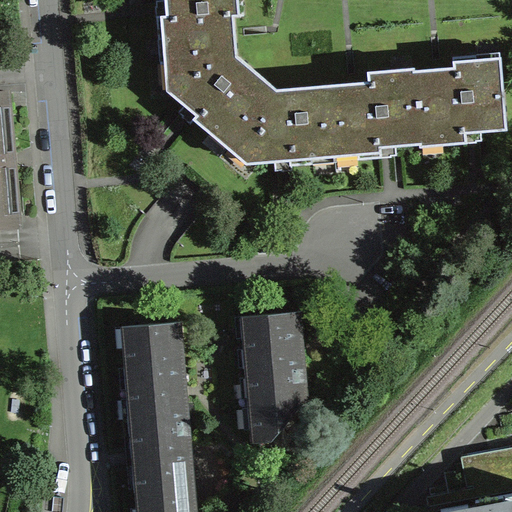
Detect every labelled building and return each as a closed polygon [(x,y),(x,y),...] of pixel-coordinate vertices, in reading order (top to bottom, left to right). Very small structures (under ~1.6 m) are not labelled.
[(163,39),(164,61),(237,55),(234,16),(244,15),(242,0),(156,0),(157,7),(166,6),(166,10),(166,14),(157,15),(158,28),(159,39),(163,39)] [(210,132),(229,149),(277,88),(237,55),(164,61),(167,89),(184,104),(178,111),(184,116),(189,109),(192,111),(196,114),(193,118),(200,124),(210,132)] [(414,69),(420,144),(421,146),(455,143),(466,142),(467,142),(466,132),(470,132),(474,132),(475,140),(482,140),(481,131),(507,129),(501,56),(453,60),(453,66),(414,69)] [(397,154),(396,145),(420,144),(414,69),(414,67),(391,68),(367,70),(368,80),(329,83),(335,156),(358,154),(358,158),(370,157),(381,157),(382,157),(381,147),(385,146),(389,146),(390,155),(397,154)] [(329,83),(277,88),(229,149),(246,163),(274,161),(275,170),(282,169),(281,160),(285,160),(290,160),(290,164),(302,163),(313,162),(312,158),(335,156),(329,83)] [(0,226),(20,225),(14,154),(8,91),(0,91),(0,226)] [(303,340),(301,310),(241,315),(252,441),(271,439),(308,396),(303,340)] [(197,511),(181,320),(121,326),(131,444),(137,511),(197,511)] [(511,448),(461,458),(468,499),(511,491),(511,448)] [(511,511),(511,503),(472,511),(511,511)]
